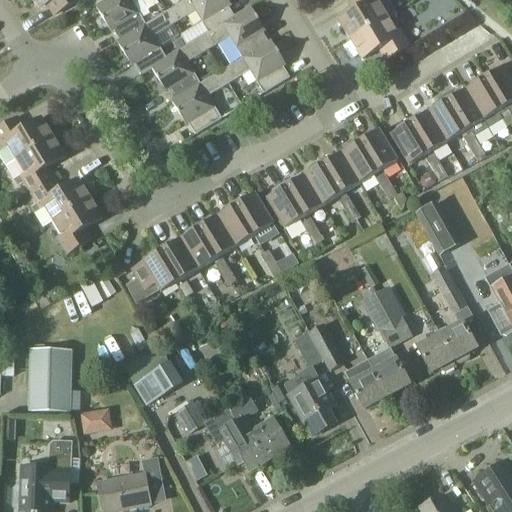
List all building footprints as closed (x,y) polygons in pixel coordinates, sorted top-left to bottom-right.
[(34,0),(38,5),(42,2),(46,8),(47,7),(54,17),(81,0),(34,0)] [(110,0),(96,9),(104,22),(111,32),(113,31),(119,41),(119,42),(146,27),(133,5),(141,0),(110,0)] [(190,0),(188,1),(167,14),(174,26),(175,25),(195,13),(202,24),(209,34),(222,27),(234,19),(228,9),(230,7),(226,0),(190,0)] [(353,12),(337,22),(349,42),(386,20),(396,13),(388,0),(348,0),(347,1),(353,12)] [(209,34),(201,39),(201,40),(208,52),(230,39),(243,61),(268,44),(262,35),(265,33),(259,23),(251,9),(238,17),(234,19),(222,27),(209,34)] [(119,41),(117,43),(125,56),(131,67),(134,65),(140,76),(152,70),(166,61),(166,60),(159,49),(153,39),(174,26),(167,14),(146,27),(119,42),(119,41)] [(386,20),(349,42),(361,62),(378,52),(385,63),(387,61),(409,48),(402,37),(399,31),(395,33),(386,20)] [(166,61),(152,70),(159,82),(165,92),(168,90),(174,101),(201,87),(187,65),(208,52),(201,40),(201,39),(188,47),(166,60),(166,61)] [(243,61),(222,74),(229,86),(251,73),(264,95),(289,80),(282,68),(285,67),(279,56),(271,43),(268,44),(243,61)] [(493,70),(482,76),(505,113),(511,124),(511,117),(511,116),(511,115),(511,114),(511,64),(496,74),(493,70)] [(174,101),(171,103),(179,116),(185,127),(188,125),(195,136),(221,120),(208,99),(229,86),(222,74),(201,87),(174,101)] [(474,88),(466,92),(488,129),(503,120),(507,128),(511,125),(511,124),(505,113),(482,76),(471,83),(474,88)] [(456,92),(444,99),(465,134),(466,134),(467,136),(470,134),(477,145),(470,149),(476,159),(479,157),(480,159),(481,159),(485,156),(487,155),(476,137),(488,129),(466,92),(459,97),(456,92)] [(437,110),(428,115),(446,145),(448,145),(461,136),(465,134),(444,99),(434,106),(437,110)] [(419,115),(407,122),(428,157),(446,145),(428,115),(422,119),(419,115)] [(15,121),(0,130),(0,143),(1,145),(5,143),(9,149),(9,150),(16,161),(53,139),(42,120),(28,129),(26,130),(19,119),(15,121)] [(400,133),(392,138),(410,168),(428,157),(407,122),(397,128),(400,133)] [(369,133),(358,140),(379,175),(399,163),(380,133),(372,138),(369,133)] [(468,137),(464,140),(470,149),(477,145),(470,134),(467,136),(468,137)] [(16,161),(6,168),(18,187),(24,184),(31,195),(53,181),(56,179),(49,168),(51,167),(65,158),(53,139),(16,161)] [(350,151),(342,156),(360,186),(379,175),(358,140),(347,147),(350,151)] [(332,156),(320,163),(341,198),(360,186),(342,156),(335,160),(332,156)] [(433,159),(427,162),(432,170),(438,167),(440,166),(435,157),(433,159)] [(313,174),(305,178),(324,208),(341,198),(320,163),(310,169),(313,174)] [(438,167),(432,170),(436,177),(437,179),(438,181),(440,183),(448,178),(440,166),(438,167)] [(383,177),(377,181),(382,189),(388,186),(390,184),(385,176),(383,177)] [(295,178),(284,185),(305,220),(324,208),(305,178),(298,183),(295,178)] [(53,181),(31,195),(37,206),(32,209),(44,229),(54,223),(90,201),(79,182),(65,190),(64,191),(56,179),(53,181)] [(388,186),(382,189),(388,200),(390,202),(394,200),(401,212),(403,211),(406,201),(397,198),(398,197),(390,184),(388,186)] [(276,196),(268,201),(286,231),(305,220),(284,185),(273,192),(276,196)] [(245,197),(233,204),(254,238),(260,249),(280,237),(274,227),(255,196),(247,201),(245,197)] [(346,200),(340,203),(345,211),(351,208),(353,207),(349,198),(346,200)] [(90,201),(54,223),(63,237),(59,239),(63,246),(69,256),(89,243),(93,241),(87,231),(87,230),(89,229),(102,221),(90,201)] [(225,215),(217,220),(235,250),(254,238),(233,204),(223,210),(225,215)] [(440,258),(461,247),(437,204),(416,215),(440,258)] [(351,208),(345,211),(351,222),(353,225),(361,220),(354,207),(353,207),(351,208)] [(208,219),(196,226),(217,261),(235,250),(217,220),(210,224),(208,219)] [(309,222),(303,226),(308,234),(314,231),(317,229),(311,220),(309,222)] [(188,237),(181,242),(199,272),(217,261),(196,226),(186,233),(188,237)] [(314,231),(308,234),(315,245),(316,247),(325,242),(317,229),(314,231)] [(14,233),(9,236),(16,246),(24,241),(22,235),(14,233)] [(171,242),(160,248),(180,283),(199,272),(181,242),(173,246),(171,242)] [(138,281),(128,288),(136,305),(160,291),(162,294),(180,283),(160,248),(149,255),(151,259),(132,271),(138,281)] [(269,253),(261,258),(267,268),(276,264),(269,253)] [(222,262),(215,266),(221,275),(222,277),(228,274),(231,272),(224,261),(222,262)] [(120,264),(112,268),(116,276),(124,272),(120,264)] [(276,264),(267,268),(274,279),(282,274),(276,264)] [(370,290),(379,286),(369,267),(360,272),(370,290)] [(511,273),(509,267),(485,279),(500,306),(488,312),(494,322),(502,336),(504,335),(508,338),(511,336),(511,273)] [(454,316),(468,308),(447,271),(433,278),(454,316)] [(228,274),(222,277),(227,286),(229,289),(238,283),(231,272),(228,274)] [(187,284),(179,288),(185,299),(193,295),(187,284)] [(60,291),(57,293),(55,289),(47,294),(53,304),(64,298),(60,291)] [(390,289),(375,297),(401,345),(413,339),(403,320),(406,319),(390,289)] [(391,350),(401,345),(375,297),(364,302),(361,304),(377,334),(381,333),(390,350),(390,351),(391,350)] [(222,323),(214,326),(217,335),(218,336),(233,330),(228,320),(222,323)] [(463,325),(440,337),(454,363),(455,362),(456,365),(460,366),(468,362),(469,358),(467,356),(476,351),(463,325)] [(308,335),(324,363),(330,374),(346,365),(324,326),(308,335)] [(302,380),(301,378),(284,387),(312,438),(336,425),(332,419),(326,407),(333,404),(329,396),(320,380),(319,380),(313,369),(324,363),(308,335),(295,342),(312,375),(302,380)] [(455,363),(454,363),(440,337),(427,343),(424,336),(414,342),(429,370),(431,375),(432,375),(440,371),(440,370),(442,373),(444,374),(445,374),(453,370),(454,366),(452,364),(455,363)] [(161,351),(126,371),(129,374),(147,407),(182,386),(170,365),(161,350),(161,351)] [(388,399),(410,387),(391,350),(390,351),(390,350),(390,351),(368,363),(388,399)] [(81,393),(69,393),(70,353),(28,352),(27,413),(68,414),(68,412),(80,412),(81,393)] [(368,363),(345,375),(361,404),(365,411),(388,399),(368,363)] [(250,398),(240,404),(247,418),(258,412),(250,398)] [(229,410),(229,411),(204,425),(204,426),(217,448),(225,444),(238,466),(243,463),(249,473),(264,464),(257,451),(258,450),(249,433),(246,427),(242,420),(247,418),(240,404),(229,410)] [(192,405),(178,413),(190,434),(204,426),(204,425),(192,405)] [(109,411),(80,415),(84,437),(96,435),(94,424),(111,422),(109,411)] [(274,419),(249,433),(258,450),(257,451),(264,464),(291,448),(274,419)] [(5,442),(16,442),(16,422),(5,422),(5,442)] [(22,470),(21,489),(17,489),(15,491),(14,501),(14,510),(16,511),(52,511),(53,506),(69,507),(70,486),(72,446),(54,445),(51,448),(50,457),(53,461),(53,471),(22,470)] [(196,484),(208,477),(197,458),(185,465),(196,484)] [(158,460),(143,463),(146,476),(99,485),(104,511),(128,511),(152,508),(148,486),(163,484),(158,460)] [(488,475),(475,484),(489,507),(490,507),(496,508),(495,511),(511,511),(511,467),(508,462),(495,471),(494,477),(488,476),(488,475)] [(451,511),(443,497),(419,510),(419,511),(451,511)]
